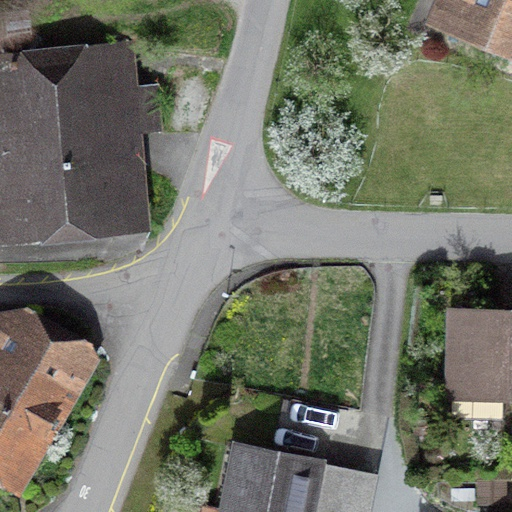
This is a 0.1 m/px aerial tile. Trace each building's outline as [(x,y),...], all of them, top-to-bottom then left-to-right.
[(511,0),(435,0),(427,24),(511,52),(511,0)] [(134,52),(0,62),(0,231),(148,219),(134,52)] [(94,353),(2,300),(0,302),(0,470),(20,482),(94,353)] [(511,310),(452,309),(449,396),(511,398),(511,310)] [(234,441),(219,511),(318,511),(329,459),(234,441)]
